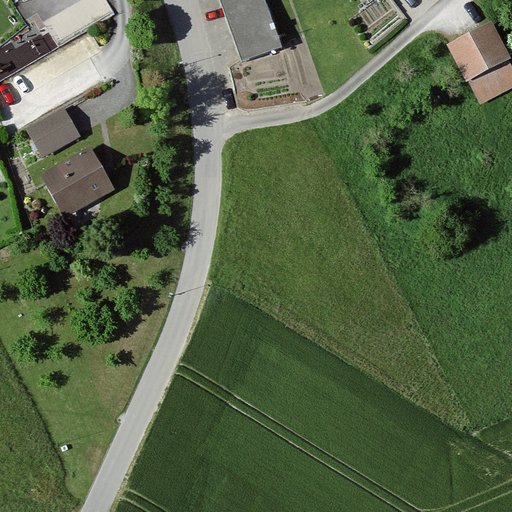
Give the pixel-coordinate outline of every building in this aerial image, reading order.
[(261,0),(217,0),(240,64),(279,50),(261,0)] [(489,26),(445,49),(466,88),(510,64),(489,26)] [(86,27),(27,57),(19,42),(0,51),(0,78),(10,98),(50,77),(48,71),(96,46),(86,27)] [(65,112),(27,131),(43,160),(80,141),(65,112)] [(90,151),(38,179),(61,221),(113,193),(90,151)]
